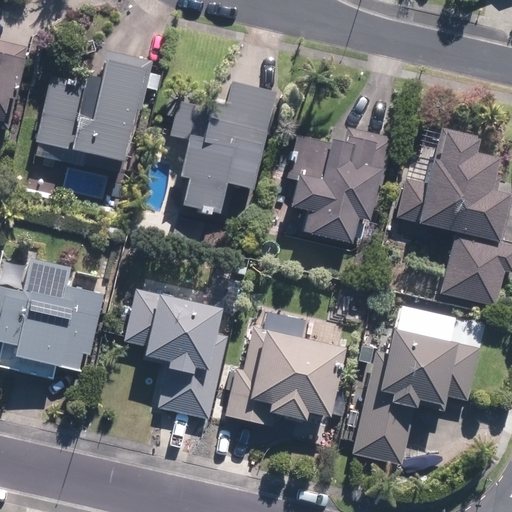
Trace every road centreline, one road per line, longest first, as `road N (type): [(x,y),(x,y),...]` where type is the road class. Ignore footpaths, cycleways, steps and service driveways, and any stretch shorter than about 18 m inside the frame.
road 1 (residential): [(264,0),(511,67)]
road 2 (residential): [(225,511),(0,461)]
